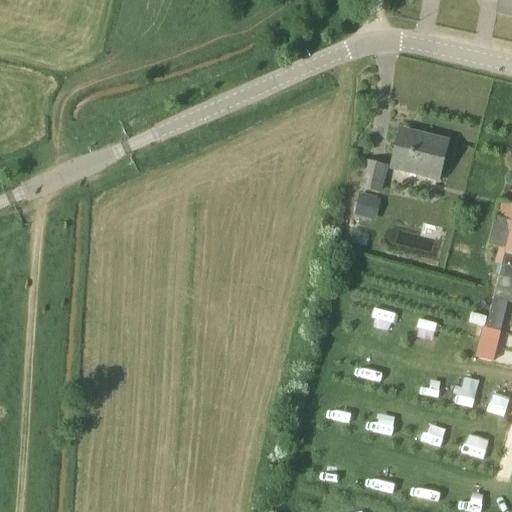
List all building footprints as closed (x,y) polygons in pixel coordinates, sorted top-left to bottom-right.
[(511,0),(499,0),(497,12),(511,15),(511,0)] [(391,168),(439,180),(448,142),(425,137),(424,142),(399,136),(391,168)] [(379,192),(385,167),(367,162),(361,187),(379,192)] [(354,216),(376,221),(381,201),(359,195),(354,216)] [(511,204),(501,201),(497,218),(495,218),(489,245),(506,249),(486,327),(500,331),(507,302),(511,303),(511,204)] [(420,444),(439,445),(439,426),(421,425),(420,444)] [(371,492),(386,496),(390,479),(375,476),(371,492)] [(413,506),(430,511),(436,493),(419,488),(413,506)]
